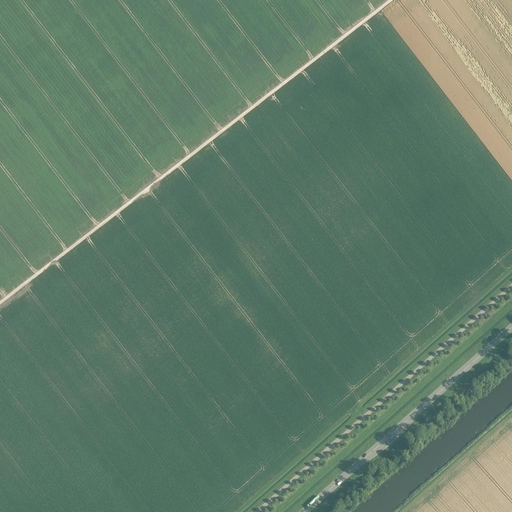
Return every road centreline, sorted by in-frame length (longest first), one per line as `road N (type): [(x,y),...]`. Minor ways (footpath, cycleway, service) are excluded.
road 1 (unclassified): [(256,511),(511,285)]
road 2 (trunk): [(304,511),(511,326)]
